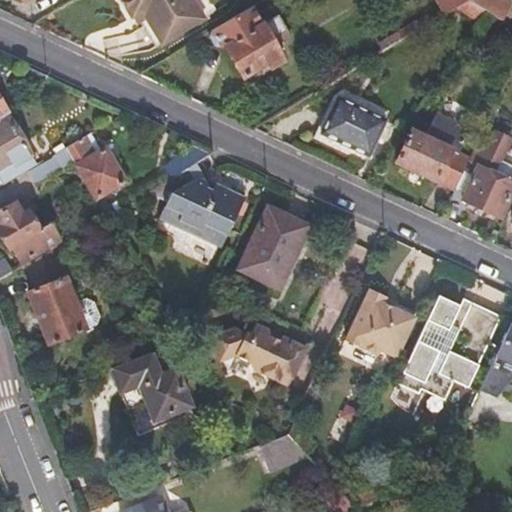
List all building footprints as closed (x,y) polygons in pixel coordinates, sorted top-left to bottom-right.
[(120,0),(131,17),(141,10),(146,18),(162,43),(204,16),(193,0),(120,0)] [(285,30),(267,0),(263,0),(216,28),(246,77),(267,63),(271,69),(284,60),(272,39),(285,30)] [(464,0),(438,0),(446,12),(464,0)] [(469,0),(485,9),(501,19),(510,0),(469,0)] [(141,10),(131,17),(136,24),(146,18),(141,10)] [(46,74),(24,63),(19,73),(41,84),(46,74)] [(383,119),(338,98),(322,132),(367,154),(383,119)] [(4,113),(0,115),(0,180),(3,185),(30,169),(36,165),(22,141),(23,136),(18,127),(11,125),(4,113)] [(466,162),(470,155),(458,150),(467,127),(436,113),(424,135),(410,129),(397,161),(455,189),(466,162)] [(510,139),(491,131),(482,128),(470,155),(466,162),(476,167),(462,198),(501,217),(511,191),(511,181),(496,174),(500,163),(510,139)] [(102,149),(92,131),(64,147),(74,162),(107,217),(121,209),(116,201),(109,205),(103,194),(126,179),(106,147),(102,149)] [(210,151),(193,143),(164,167),(171,177),(191,165),(210,151)] [(74,162),(64,147),(51,156),(61,170),(74,162)] [(51,156),(36,165),(30,169),(39,184),(61,170),(51,156)] [(496,174),(511,181),(511,167),(500,163),(496,174)] [(191,165),(171,177),(149,192),(174,204),(162,216),(219,244),(240,197),(197,176),(191,165)] [(23,202),(17,206),(21,213),(27,209),(23,202)] [(10,246),(21,266),(26,263),(52,248),(61,242),(50,222),(39,229),(27,209),(21,213),(17,206),(16,204),(0,213),(0,234),(8,248),(10,246)] [(307,225),(267,205),(238,268),(279,288),(307,225)] [(52,248),(26,263),(35,289),(27,293),(47,343),(84,329),(82,322),(72,298),(52,248)] [(4,259),(0,261),(0,277),(10,271),(4,259)] [(395,358),(414,317),(394,308),(383,303),(386,297),(368,289),(345,339),(377,355),(379,350),(395,358)] [(72,298),(82,322),(94,317),(96,309),(91,296),(83,292),(72,298)] [(466,387),(500,316),(470,301),(465,314),(457,310),(459,305),(437,294),(395,386),(417,395),(420,390),(443,400),(452,380),(466,387)] [(383,303),(394,308),(397,303),(386,297),(383,303)] [(511,323),(509,322),(495,353),(511,360),(511,323)] [(238,328),(214,336),(221,360),(238,355),(254,363),(256,370),(291,386),(308,348),(258,325),(253,335),(238,328)] [(153,351),(112,367),(121,393),(138,386),(155,429),(196,413),(173,356),(157,362),(153,351)] [(483,388),(499,395),(506,377),(490,370),(483,388)] [(138,386),(121,393),(138,436),(155,429),(138,386)] [(294,420),(287,434),(308,456),(336,486),(344,468),(294,420)] [(287,434),(260,444),(270,470),(308,456),(287,434)] [(352,511),(353,505),(340,490),(325,496),(340,511),(352,511)] [(166,511),(159,494),(119,510),(119,511),(166,511)]
